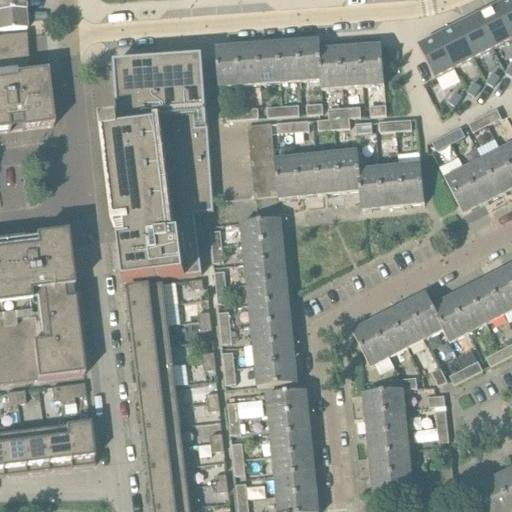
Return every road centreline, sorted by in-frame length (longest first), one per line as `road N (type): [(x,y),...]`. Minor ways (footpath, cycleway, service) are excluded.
road 1 (residential): [(338,511),(325,337),(331,325),(511,231)]
road 2 (residential): [(87,211),(120,482)]
road 3 (residential): [(298,18),(66,37)]
road 4 (residential): [(0,494),(120,482)]
